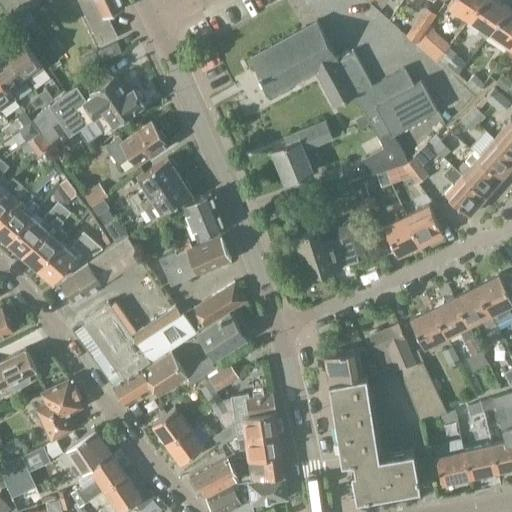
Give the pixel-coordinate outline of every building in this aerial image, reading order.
[(3,0),(17,18),(41,0),(3,0)] [(79,0),(100,44),(117,36),(107,15),(125,6),(121,0),(79,0)] [(451,0),(448,4),(469,18),(481,0),(451,0)] [(485,39),(490,32),(507,6),(498,0),(481,0),(469,18),(481,26),(476,33),(485,39)] [(511,44),(511,9),(507,6),(490,32),(510,47),(511,44)] [(425,7),(406,34),(418,42),(436,14),(425,7)] [(384,146),(363,158),(373,174),(407,161),(391,133),(437,108),(421,78),(414,82),(405,66),(373,83),(353,47),(338,55),(319,20),(251,57),(271,92),(315,67),(336,105),(355,94),(384,146)] [(22,36),(6,49),(28,79),(45,66),(22,36)] [(445,41),(435,52),(441,58),(451,47),(445,41)] [(107,59),(122,52),(117,42),(102,49),(107,59)] [(451,47),(441,58),(459,73),(468,63),(451,47)] [(28,79),(6,49),(0,52),(0,75),(16,97),(17,97),(12,91),(28,79)] [(486,80),(477,72),(471,79),(480,86),(486,80)] [(0,108),(1,109),(16,97),(0,75),(0,108)] [(104,131),(114,124),(144,102),(133,87),(130,89),(125,81),(122,83),(116,75),(90,93),(91,94),(86,98),(77,86),(49,105),(70,135),(94,119),(96,119),(104,131)] [(511,86),(511,80),(506,75),(499,83),(508,92),(511,86)] [(510,100),(494,86),(485,96),(501,110),(510,100)] [(38,94),(44,102),(52,97),(47,88),(38,94)] [(44,102),(38,94),(30,100),(36,108),(44,102)] [(468,111),(478,122),(485,115),(475,105),(468,111)] [(470,128),(478,122),(468,111),(461,118),(470,128)] [(366,115),(359,119),(363,126),(370,122),(366,115)] [(15,131),(24,125),(18,117),(10,123),(15,131)] [(303,148),(332,135),(325,118),(284,135),(287,142),(271,148),(285,182),(312,170),(303,148)] [(511,119),(511,118),(495,137),(511,151),(511,119)] [(23,126),(32,138),(41,132),(32,119),(23,126)] [(138,164),(168,143),(152,120),(124,139),(121,135),(107,145),(119,162),(131,154),(138,164)] [(15,131),(10,123),(2,129),(7,137),(15,131)] [(50,145),(41,132),(32,138),(41,151),(50,145)] [(479,155),(503,176),(511,166),(511,151),(495,137),(479,155)] [(414,157),(421,165),(436,151),(427,141),(412,155),(414,157)] [(451,151),(440,141),(434,149),(445,158),(451,151)] [(479,155),(462,174),(487,195),(503,176),(479,155)] [(428,174),(421,165),(414,157),(407,161),(404,162),(409,176),(416,184),(428,174)] [(128,198),(134,206),(180,175),(168,158),(139,178),(145,187),(128,198)] [(409,176),(404,162),(387,169),(391,183),(409,176)] [(487,195),(462,174),(451,164),(443,174),(454,183),(446,192),(470,214),(487,195)] [(180,175),(134,206),(139,213),(155,202),(162,212),(191,193),(180,175)] [(77,192),(66,176),(60,182),(72,197),(77,192)] [(0,190),(0,220),(32,182),(27,178),(21,184),(20,184),(10,196),(2,188),(0,190)] [(0,220),(0,234),(8,242),(32,214),(23,206),(42,185),(36,180),(34,183),(32,182),(0,220)] [(93,205),(108,194),(101,184),(86,194),(93,205)] [(224,226),(212,193),(185,203),(197,236),(224,226)] [(23,255),(65,206),(57,200),(41,221),(32,214),(8,242),(23,255)] [(429,203),(407,215),(419,241),(421,243),(443,232),(429,203)] [(23,255),(38,267),(62,240),(54,232),(71,212),(65,206),(23,255)] [(99,214),(105,225),(116,218),(109,208),(99,214)] [(419,241),(407,215),(406,215),(403,209),(392,214),(395,220),(384,226),(398,254),(421,243),(419,241)] [(314,275),(359,260),(358,259),(370,255),(358,220),(333,228),(337,239),(322,243),(317,228),(294,235),(303,262),(309,260),(314,275)] [(111,232),(118,242),(127,236),(121,226),(111,232)] [(84,232),(81,235),(71,247),(62,240),(38,267),(54,281),(68,264),(73,268),(102,248),(84,232)] [(169,281),(232,257),(222,233),(193,244),(178,249),(160,257),(169,281)] [(178,249),(193,244),(189,233),(174,239),(178,249)] [(61,281),(74,299),(87,291),(88,293),(142,256),(129,236),(89,263),(88,263),(61,281)] [(511,297),(499,273),(476,285),(490,313),(511,302),(511,297)] [(236,280),(186,312),(198,330),(247,298),(236,280)] [(476,285),(454,296),(468,324),(481,317),(494,343),(503,338),(490,313),(476,285)] [(454,296),(433,307),(446,335),(458,329),(471,355),(481,350),(468,324),(454,296)] [(108,301),(82,320),(117,368),(144,350),(108,301)] [(3,306),(0,307),(0,338),(15,332),(3,306)] [(424,346),(446,335),(433,307),(410,318),(424,346)] [(246,336),(230,311),(199,331),(215,356),(246,336)] [(397,366),(417,362),(412,352),(411,352),(406,338),(405,338),(398,322),(382,328),(382,326),(367,332),(376,352),(388,347),(396,367),(397,366)] [(441,351),(449,366),(460,360),(458,357),(460,356),(454,345),(452,346),(452,345),(441,351)] [(325,354),(330,380),(370,371),(365,346),(359,347),(325,354)] [(0,387),(4,385),(4,386),(8,384),(10,387),(15,389),(26,384),(27,379),(25,375),(39,369),(29,348),(0,362),(0,387)] [(142,366),(124,378),(114,385),(127,404),(155,385),(160,393),(188,375),(192,372),(190,368),(188,366),(185,368),(173,350),(144,369),(142,366)] [(417,350),(412,352),(417,362),(422,361),(417,350)] [(192,372),(188,375),(192,382),(216,367),(210,356),(190,368),(192,372)] [(422,361),(417,362),(397,366),(402,378),(427,370),(422,361)] [(483,379),(488,378),(490,374),(489,370),(485,368),(480,370),(479,376),(483,379)] [(427,370),(402,378),(406,389),(432,380),(427,370)] [(381,453),(368,376),(371,375),(370,371),(330,380),(330,385),(342,461),(354,459),(356,469),(352,470),(357,498),(421,486),(414,447),(381,453)] [(211,381),(218,392),(233,383),(227,372),(211,381)] [(67,413),(83,405),(70,380),(46,392),(51,402),(39,408),(54,438),(75,428),(67,413)] [(432,380),(406,389),(411,399),(437,391),(432,380)] [(220,396),(218,392),(211,381),(201,387),(209,402),(220,396)] [(511,390),(507,393),(482,401),(486,413),(497,409),(504,440),(492,443),(498,470),(511,466),(511,390)] [(437,391),(411,399),(415,410),(441,401),(437,391)] [(232,395),(239,438),(278,432),(272,393),(248,397),(247,393),(232,395)] [(228,410),(220,396),(209,402),(218,416),(228,410)] [(441,401),(415,410),(419,420),(446,411),(441,401)] [(471,417),(486,413),(482,401),(468,405),(471,417)] [(154,423),(168,442),(190,425),(176,407),(154,423)] [(443,421),(457,417),(454,410),(441,414),(443,421)] [(183,462),(205,445),(190,425),(168,442),(183,462)] [(79,475),(93,466),(113,452),(96,428),(69,448),(79,461),(72,466),(79,475)] [(281,453),(278,432),(239,438),(240,448),(248,447),(250,457),(281,453)] [(492,443),(464,450),(469,476),(498,470),(492,443)] [(29,470),(51,460),(44,445),(0,464),(0,484),(2,486),(7,484),(13,496),(36,485),(29,470)] [(436,456),(442,482),(469,476),(464,450),(436,456)] [(113,452),(93,466),(100,476),(90,483),(98,493),(107,486),(108,488),(128,474),(113,452)] [(242,480),(249,479),(284,474),(281,453),(250,457),(252,475),(242,477),(242,480)] [(204,493),(238,474),(227,456),(191,477),(204,493)] [(124,510),(144,496),(128,474),(108,488),(124,510)] [(242,481),(231,483),(236,489),(242,488),(241,486),(250,485),(253,501),(287,496),(284,474),(249,479),(242,480),(242,481)] [(225,511),(235,506),(243,501),(236,489),(231,483),(207,497),(216,511),(225,511)] [(81,505),(90,499),(81,485),(71,492),(81,505)] [(0,511),(5,511),(11,507),(4,500),(0,495),(0,511)]
